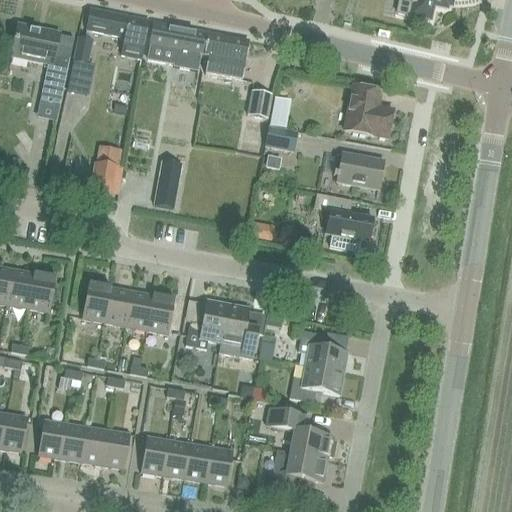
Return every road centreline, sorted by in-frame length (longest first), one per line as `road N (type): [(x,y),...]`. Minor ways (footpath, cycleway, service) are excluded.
road 1 (residential): [(388,299),(125,250),(101,225),(0,206)]
road 2 (residential): [(501,85),(210,13)]
road 3 (tertiary): [(463,311),(501,85)]
road 4 (residential): [(347,511),(388,299)]
road 5 (tertiary): [(431,511),(463,311)]
road 6 (residential): [(388,299),(423,111)]
